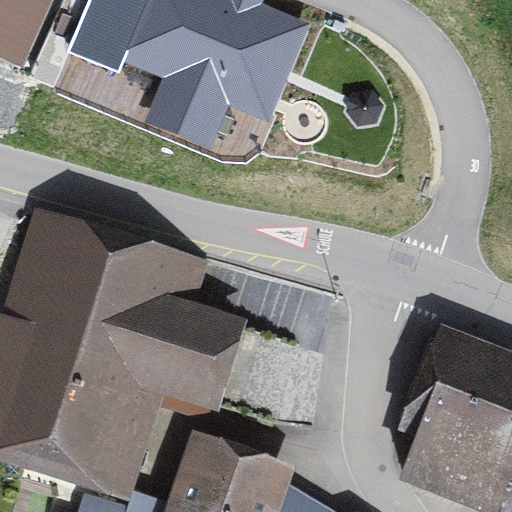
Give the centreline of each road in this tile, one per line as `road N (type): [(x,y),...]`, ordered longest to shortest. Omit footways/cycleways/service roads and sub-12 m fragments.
road 1 (tertiary): [(394,285),(0,176)]
road 2 (residential): [(328,0),(388,26),(442,91),(461,171),(429,296)]
road 3 (residential): [(394,285),(362,429),(367,459),(398,511)]
